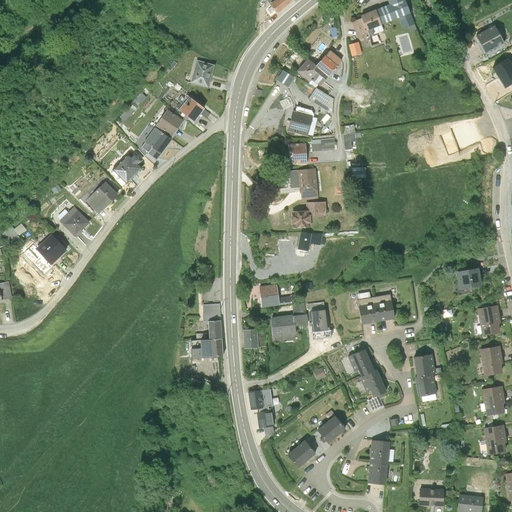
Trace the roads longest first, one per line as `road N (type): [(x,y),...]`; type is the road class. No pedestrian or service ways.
road 1 (secondary): [(289,511),(257,470),(237,387),(230,262),(235,114)]
road 2 (unclassified): [(0,331),(42,317),(164,168),(235,114)]
road 3 (residential): [(511,256),(506,145),(426,0)]
road 4 (residential): [(373,511),(329,497),(326,465),(373,425),(406,410),(411,398)]
road 5 (secondary): [(235,114),(249,64),(310,0)]
